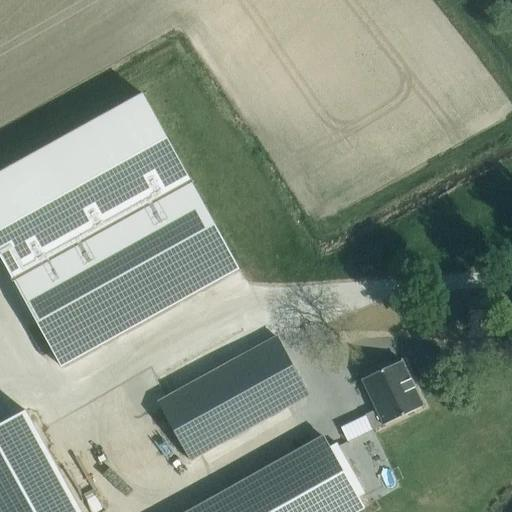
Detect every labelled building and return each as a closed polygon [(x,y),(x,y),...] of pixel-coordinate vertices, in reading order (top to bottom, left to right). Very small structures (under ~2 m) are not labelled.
[(139,91),(0,168),(0,259),(60,367),(238,267),(139,91)] [(275,335),(156,401),(189,461),(308,395),(275,335)] [(372,430),(423,406),(401,361),(361,380),(375,410),(365,415),(372,430)] [(25,413),(0,426),(0,511),(80,511),(43,445),(25,413)] [(245,457),(283,438),(277,426),(240,445),(245,457)] [(220,493),(186,511),(355,511),(362,508),(357,497),(364,493),(336,443),(328,447),(322,436),(220,493)]
